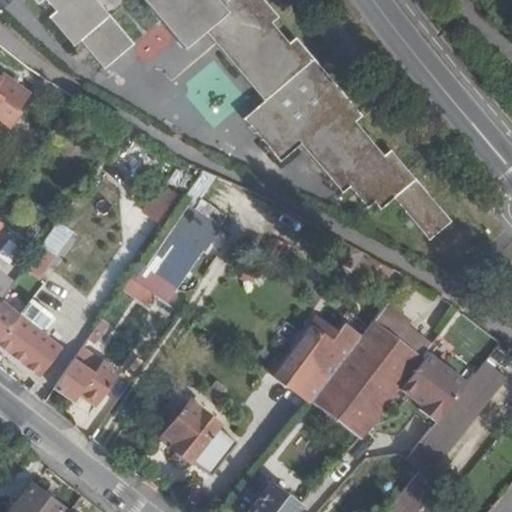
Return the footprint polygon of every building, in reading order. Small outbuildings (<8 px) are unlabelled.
[(31,0),(37,7),(44,1),(54,15),(49,20),(73,50),(82,44),(104,71),(134,46),(96,0),(141,0),(185,52),(204,35),(264,105),(242,121),(278,164),(300,147),(340,195),(347,189),(365,211),(373,205),(379,212),(393,201),(427,241),(450,222),(391,153),(384,158),(355,123),(361,118),(295,39),(288,45),(272,26),(279,20),(261,0),(31,0)] [(0,77),(0,78),(8,84),(11,80),(3,74),(0,77)] [(0,119),(9,126),(19,111),(16,109),(28,93),(11,80),(8,84),(0,78),(0,119)] [(142,210),(158,223),(178,198),(162,185),(142,210)] [(184,204),(127,293),(163,316),(219,227),(184,204)] [(56,220),(24,271),(43,283),(76,232),(56,220)] [(0,295),(11,280),(0,272),(0,233),(5,226),(0,221),(0,295)] [(0,262),(10,269),(23,249),(6,238),(0,247),(0,262)] [(1,301),(0,302),(0,344),(39,375),(61,347),(1,301)] [(380,308),(371,319),(395,338),(404,326),(380,308)] [(395,338),(371,319),(358,338),(310,400),(360,437),(402,380),(420,356),(428,345),(404,326),(395,338)] [(273,374),(309,402),(310,400),(358,338),(339,324),(326,340),(308,327),(273,374)] [(445,356),(429,344),(428,345),(420,356),(402,380),(426,398),(423,401),(440,415),(470,375),(445,356)] [(478,366),(453,346),(445,356),(470,375),(478,366)] [(491,354),(405,460),(419,471),(424,475),(510,370),(491,354)] [(93,373),(73,358),(54,385),(74,400),(77,396),(90,405),(109,378),(96,369),(93,373)] [(215,426),(216,424),(187,401),(162,434),(172,442),(169,446),(188,461),(191,460),(203,470),(211,469),(231,443),(229,441),(231,437),(215,426)] [(413,511),(436,485),(424,475),(419,471),(385,511),(413,511)] [(302,511),(304,509),(269,481),(244,511),(302,511)] [(60,511),(63,508),(31,484),(9,511),(60,511)]
